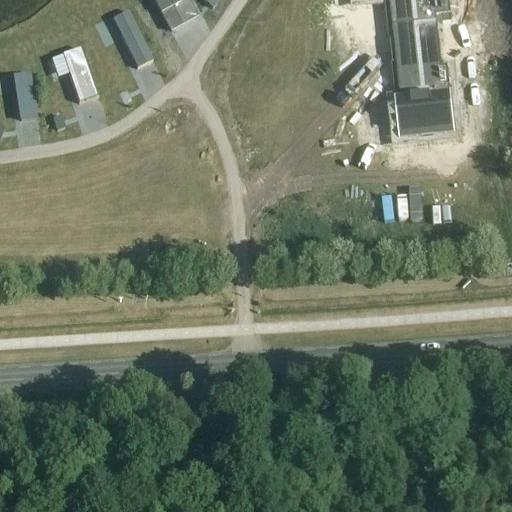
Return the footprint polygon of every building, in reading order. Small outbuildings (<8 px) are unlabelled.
[(152,0),(171,34),(196,21),(184,0),(152,0)] [(397,106),(400,138),(422,136),(422,140),(434,139),(434,135),(456,133),(454,108),(448,109),(438,17),(444,17),(458,15),(456,0),(391,0),(397,48),(391,48),(393,70),(399,70),(403,106),(397,106)] [(130,20),(114,28),(136,72),(152,64),(130,20)] [(70,77),(69,78),(78,106),(96,100),(81,55),(64,60),(70,77)] [(14,80),(20,123),(37,121),(30,77),(14,80)] [(65,131),(61,119),(52,122),(56,134),(65,131)]
